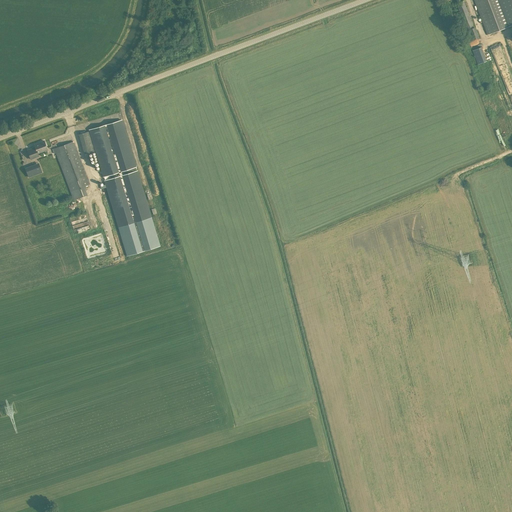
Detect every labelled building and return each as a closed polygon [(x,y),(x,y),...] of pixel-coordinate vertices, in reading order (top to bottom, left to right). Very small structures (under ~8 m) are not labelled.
[(511,0),(473,0),(487,34),(511,24),(511,0)] [(478,38),(464,1),(456,4),(465,28),(464,29),(469,41),(478,38)] [(472,50),(478,64),(487,61),(481,47),(472,50)] [(94,146),(126,254),(160,244),(122,120),(89,130),(93,144),(89,131),(79,134),(85,153),(94,150),(93,146),(94,146)] [(35,147),(27,150),(31,159),(39,156),(37,153),(47,150),(44,141),(34,145),(35,147)] [(74,141),(54,149),(73,200),(87,195),(84,186),(90,184),(74,141)] [(38,163),(25,168),(28,178),(42,172),(38,163)]
